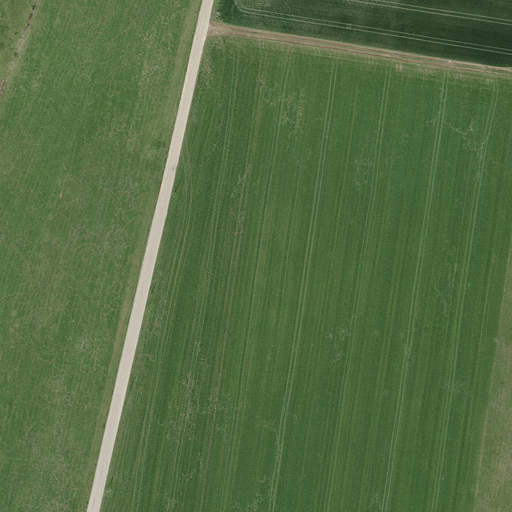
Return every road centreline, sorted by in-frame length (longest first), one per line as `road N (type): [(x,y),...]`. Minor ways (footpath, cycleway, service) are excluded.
road 1 (unclassified): [(207,0),(90,511)]
road 2 (track): [(204,11),(511,69)]
